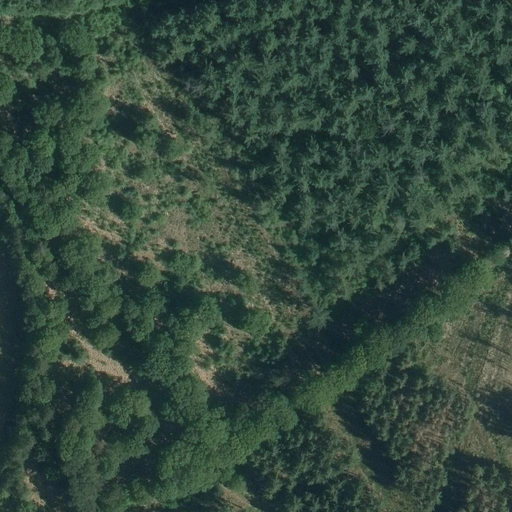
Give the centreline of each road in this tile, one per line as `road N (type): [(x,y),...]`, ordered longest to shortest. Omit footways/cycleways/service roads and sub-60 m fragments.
road 1 (track): [(511,249),(227,452),(109,511)]
road 2 (track): [(278,511),(0,173)]
